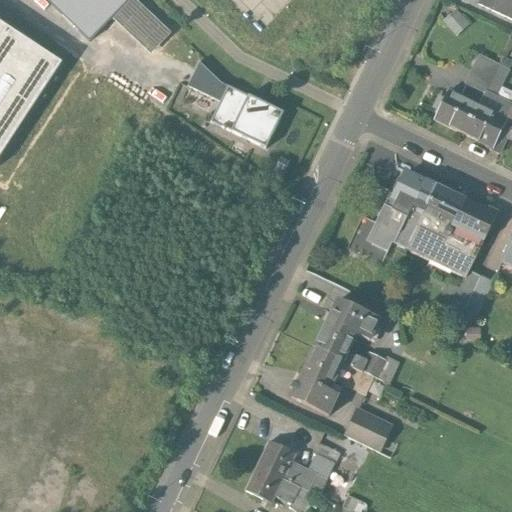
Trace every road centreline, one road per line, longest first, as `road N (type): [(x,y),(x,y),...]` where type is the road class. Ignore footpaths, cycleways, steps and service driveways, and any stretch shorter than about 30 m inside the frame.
road 1 (tertiary): [(358,116),(163,511)]
road 2 (residential): [(511,188),(358,116)]
road 3 (tertiary): [(414,0),(358,116)]
